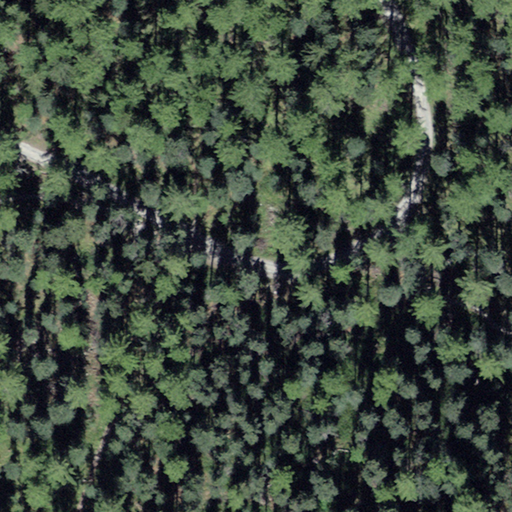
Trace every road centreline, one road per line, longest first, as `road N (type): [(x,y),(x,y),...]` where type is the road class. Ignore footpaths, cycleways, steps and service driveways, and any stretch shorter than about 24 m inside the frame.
road 1 (track): [(396,216),(366,241),(319,259),(263,263),(188,228)]
road 2 (track): [(385,0),(413,87),(423,155),(396,216)]
road 3 (track): [(0,137),(188,228)]
